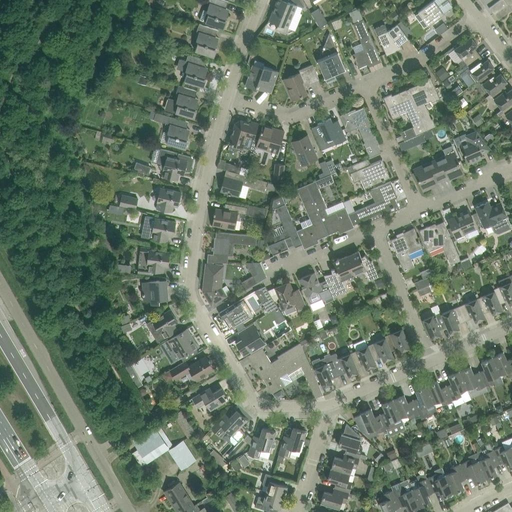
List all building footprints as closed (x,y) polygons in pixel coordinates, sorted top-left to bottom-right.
[(200,20),(215,25),(225,29),(227,21),(226,20),(229,9),(226,8),(228,2),(229,1),(224,0),(208,0),(208,2),(210,3),(207,11),(204,10),(200,20)] [(274,9),(269,21),(279,24),(277,29),(286,33),(297,5),(303,8),(305,7),(300,0),(277,0),(278,0),(274,9)] [(433,0),(426,6),(418,11),(419,12),(415,15),(424,28),(428,25),(429,25),(444,14),(440,8),(443,6),(441,3),(438,5),(433,0)] [(511,0),(499,0),(489,8),(493,14),(511,0)] [(511,10),(511,0),(493,14),(498,20),(511,10)] [(319,8),(311,13),(320,28),(328,23),(319,8)] [(359,9),(350,13),(352,18),(361,14),(359,9)] [(395,10),(390,13),(396,21),(400,17),(395,10)] [(381,62),(378,52),(363,19),(353,24),(362,44),(353,48),(355,53),(353,54),(354,57),(354,58),(354,59),(355,59),(359,68),(371,63),(373,65),(381,62)] [(401,21),(398,24),(403,30),(406,27),(401,21)] [(444,23),(435,29),(439,34),(447,28),(444,23)] [(219,38),(218,37),(215,36),(217,30),(218,30),(199,24),(197,31),(199,32),(197,40),(199,41),(196,51),(215,57),(217,49),(215,48),(219,38)] [(378,35),(383,46),(387,55),(399,50),(397,47),(409,39),(398,24),(390,30),(378,35)] [(323,47),(324,48),(318,61),(328,85),(337,81),(335,76),(340,74),(346,71),(330,33),(329,33),(324,46),(323,46),(323,47)] [(462,59),(466,65),(478,56),(474,50),(473,49),(474,48),(478,45),(471,37),(455,49),(462,59)] [(462,59),(455,49),(448,54),(456,63),(462,59)] [(189,54),(186,61),(180,59),(177,68),(188,72),(185,81),(204,87),(206,79),(205,79),(208,68),(205,67),(207,61),(207,60),(189,54)] [(464,67),(457,71),(461,77),(467,72),(475,82),(478,80),(479,79),(491,70),(494,68),(488,59),(485,62),(483,63),(482,62),(478,56),(466,65),(464,67)] [(320,80),(316,71),(313,64),(298,70),(299,73),(283,80),(292,100),(303,95),(307,93),(304,85),(318,79),(318,81),(320,80)] [(253,65),(252,68),(251,71),(249,72),(247,76),(248,78),(246,86),(257,89),(257,87),(271,92),(278,71),(264,66),(263,68),(253,65)] [(442,68),(436,73),(442,81),(448,76),(442,68)] [(479,79),(491,94),(507,82),(501,73),(498,76),(496,77),(491,70),(479,79)] [(467,72),(461,77),(469,86),(475,82),(467,72)] [(409,88),(408,89),(426,131),(431,129),(436,127),(433,118),(430,119),(423,103),(431,100),(432,103),(440,99),(431,77),(423,80),(424,84),(419,87),(418,85),(410,89),(409,88)] [(491,94),(502,109),(511,101),(511,88),(509,91),(508,93),(502,86),(507,82),(491,94)] [(198,91),(188,88),(179,85),(177,93),(179,94),(176,102),(168,99),(165,109),(195,118),(197,110),(196,110),(199,99),(195,98),(197,91),(198,91)] [(459,85),(449,92),(453,98),(463,91),(459,85)] [(426,131),(408,89),(407,89),(407,90),(398,94),(399,95),(393,98),(392,94),(383,97),(393,119),(401,116),(400,113),(407,110),(414,126),(401,132),(402,135),(396,138),(399,143),(405,140),(416,135),(424,132),(426,131)] [(444,96),(448,102),(453,98),(449,92),(444,96)] [(463,98),(458,103),(462,108),(467,103),(463,98)] [(511,101),(502,109),(511,122),(511,101)] [(372,127),(368,118),(367,119),(364,113),(366,113),(363,107),(356,110),(355,109),(350,111),(347,112),(340,115),(348,132),(347,129),(355,126),(355,128),(358,127),(365,142),(364,143),(370,157),(381,152),(378,144),(379,143),(376,135),(374,136),(371,127),(372,127)] [(154,119),(168,124),(170,124),(168,133),(170,133),(167,143),(186,149),(189,141),(187,140),(190,129),(186,128),(188,122),(189,122),(156,112),(154,119)] [(478,115),(473,119),(478,126),(483,122),(478,115)] [(319,125),(312,128),(321,150),(335,144),(346,139),(346,138),(342,128),(338,120),(333,122),(331,118),(318,123),(319,125)] [(230,143),(228,150),(234,151),(241,149),(242,146),(243,147),(251,149),(254,138),(256,133),(258,123),(252,121),(251,123),(240,120),(236,123),(232,136),(230,135),(228,140),(230,141),(230,143)] [(257,144),(256,147),(277,154),(279,150),(281,141),(284,131),(283,132),(273,129),(274,128),(263,125),(260,134),(257,144)] [(426,131),(424,132),(424,133),(426,139),(434,136),(431,130),(431,129),(426,131)] [(97,131),(95,139),(100,140),(99,141),(106,143),(107,141),(113,142),(114,136),(102,133),(102,132),(97,131)] [(457,147),(461,145),(469,163),(471,161),(472,163),(477,161),(476,159),(483,156),(482,154),(491,150),(477,131),(466,136),(465,134),(453,139),(457,147)] [(489,134),(485,137),(490,143),(496,139),(493,134),(489,134)] [(292,142),(296,151),(302,165),(318,158),(308,135),(292,142)] [(445,155),(434,160),(436,164),(443,179),(449,177),(450,180),(456,177),(464,173),(452,145),(443,149),(445,155)] [(179,153),(177,158),(174,157),(175,152),(161,149),(157,163),(165,165),(164,170),(163,177),(178,180),(180,174),(184,175),(185,169),(190,170),(193,160),(191,157),(179,153)] [(390,177),(385,164),(383,165),(381,160),(371,164),(368,158),(358,163),(354,165),(352,166),(354,172),(351,173),(355,182),(361,179),(365,188),(383,181),(385,180),(390,177)] [(219,161),(217,167),(224,169),(226,162),(225,160),(221,159),(221,162),(219,161)] [(324,172),(319,174),(321,179),(331,174),(326,163),(325,160),(320,163),(324,172)] [(332,160),(326,163),(331,174),(342,169),(340,163),(334,166),(332,160)] [(415,172),(412,173),(415,181),(419,180),(424,191),(431,187),(437,185),(438,185),(437,184),(437,182),(443,179),(436,164),(434,160),(431,161),(424,164),(422,165),(415,168),(414,169),(415,170),(415,172)] [(137,162),(134,170),(148,175),(151,167),(137,162)] [(274,177),(284,178),(285,165),(276,163),(274,177)] [(232,164),(230,171),(236,173),(246,175),(247,176),(249,169),(242,167),(241,170),(237,168),(235,165),(232,164)] [(247,176),(246,175),(236,173),(234,179),(225,176),(221,191),(239,196),(243,185),(265,191),(268,182),(247,176)] [(316,181),(307,185),(328,235),(338,230),(343,228),(340,220),(348,217),(344,208),(328,214),(325,209),(327,208),(319,188),(334,181),(331,174),(321,179),(316,181)] [(391,181),(382,185),(370,190),(375,202),(348,214),(349,214),(348,215),(354,227),(353,225),(359,223),(359,222),(366,219),(373,216),(380,212),(381,213),(392,208),(392,209),(394,208),(394,207),(398,206),(394,195),(397,194),(391,181)] [(268,182),(267,189),(274,191),(276,185),(268,182)] [(303,228),(297,230),(303,244),(305,248),(314,244),(313,241),(318,239),(328,235),(307,185),(297,189),(310,218),(301,222),(303,228)] [(157,209),(162,210),(172,212),(174,206),(178,207),(181,192),(161,187),(158,202),(157,209)] [(120,205),(136,209),(138,198),(122,195),(120,205)] [(303,244),(297,230),(282,196),(273,200),(272,207),(276,207),(285,228),(284,228),(282,233),(273,237),(276,242),(269,245),(273,254),(280,252),(282,251),(289,248),(287,245),(293,242),(295,247),(303,244)] [(511,228),(507,217),(501,203),(491,207),(488,201),(476,207),(480,216),(484,227),(488,226),(491,224),(494,232),(499,233),(511,228)] [(112,205),(110,212),(119,214),(121,207),(112,205)] [(213,225),(223,227),(235,229),(236,220),(240,221),(241,217),(245,217),(246,214),(265,218),(267,209),(248,205),(248,207),(233,205),(232,211),(216,208),(215,212),(214,212),(214,214),(215,214),(213,225)] [(457,216),(449,220),(452,227),(449,229),(451,233),(450,233),(452,237),(455,235),(456,238),(457,237),(456,236),(464,232),(464,233),(465,233),(467,237),(469,238),(479,233),(476,228),(477,228),(473,219),(469,210),(462,213),(463,215),(458,217),(457,216)] [(145,215),(141,237),(158,240),(168,242),(169,236),(173,237),(174,233),(176,222),(166,220),(145,215)] [(428,226),(419,230),(423,239),(429,252),(436,249),(435,246),(442,243),(451,265),(461,261),(448,231),(444,221),(436,225),(435,228),(430,230),(428,226)] [(103,225),(101,232),(113,234),(115,227),(103,225)] [(423,248),(418,237),(414,228),(404,233),(404,234),(391,240),(405,272),(415,267),(409,254),(423,248)] [(218,262),(207,262),(228,262),(230,243),(257,245),(258,235),(216,231),(216,237),(215,237),(214,247),(215,247),(215,250),(214,250),(213,254),(218,254),(218,262)] [(104,237),(101,245),(110,249),(114,241),(104,237)] [(141,249),(138,273),(153,275),(153,271),(154,271),(163,273),(164,266),(168,266),(169,263),(170,252),(160,250),(149,249),(150,247),(141,246),(141,248),(141,249)] [(359,251),(346,256),(354,274),(362,271),(370,281),(379,277),(372,260),(370,261),(365,254),(362,257),(359,251)] [(208,253),(207,262),(218,262),(218,254),(213,254),(208,253)] [(261,259),(261,262),(271,257),(269,253),(263,255),(264,257),(261,259)] [(327,280),(325,275),(324,275),(326,280),(333,297),(340,294),(343,295),(344,292),(348,290),(346,278),(354,274),(346,256),(339,259),(339,258),(336,260),(333,262),(336,268),(331,269),(333,277),(327,280)] [(464,269),(465,270),(473,266),(472,263),(470,264),(467,258),(461,261),(462,263),(464,269)] [(245,262),(253,276),(257,273),(253,262),(245,262)] [(253,276),(257,283),(267,277),(260,262),(253,262),(257,273),(253,276)] [(458,265),(456,268),(458,272),(465,270),(464,269),(462,263),(458,265)] [(203,291),(212,305),(226,296),(221,288),(224,265),(216,264),(215,265),(206,264),(205,281),(206,281),(205,287),(204,287),(203,291)] [(333,297),(326,280),(320,283),(316,274),(315,273),(315,272),(314,272),(310,274),(299,279),(307,296),(309,301),(312,302),(322,298),(324,303),(334,299),(333,297)] [(429,285),(437,281),(434,274),(415,282),(418,290),(429,285)] [(257,283),(253,276),(242,282),(246,289),(257,283)] [(382,277),(377,280),(380,287),(385,284),(382,277)] [(154,304),(155,304),(160,304),(160,300),(168,299),(167,280),(143,282),(144,302),(152,301),(152,302),(152,303),(153,304),(154,304)] [(307,306),(305,302),(299,288),(293,290),(289,281),(275,287),(281,300),(279,301),(282,309),(284,309),(286,315),(307,306)] [(511,283),(511,282),(494,289),(503,310),(503,309),(500,304),(508,301),(510,304),(511,303),(511,283)] [(418,290),(420,296),(432,291),(429,285),(418,290)] [(266,287),(259,289),(266,300),(259,304),(266,315),(279,307),(266,287)] [(494,291),(477,299),(485,317),(484,313),(491,310),(493,314),(503,310),(494,289),(493,289),(494,291)] [(366,301),(370,310),(390,302),(386,293),(366,301)] [(477,299),(460,306),(466,321),(474,318),(475,321),(485,317),(477,299)] [(234,304),(220,313),(223,318),(226,316),(229,322),(231,321),(234,327),(236,326),(239,331),(246,327),(243,322),(249,318),(250,316),(248,313),(250,312),(249,309),(243,301),(235,306),(234,304)] [(441,312),(450,332),(460,328),(458,324),(466,321),(460,306),(442,314),(441,312)] [(273,311),(271,311),(279,323),(286,319),(278,307),(273,311)] [(153,320),(146,324),(154,337),(158,342),(164,338),(169,335),(178,330),(175,324),(178,322),(176,319),(170,309),(162,314),(153,320)] [(450,332),(441,312),(423,319),(431,338),(441,334),(440,330),(447,327),(450,332)] [(332,316),(331,320),(333,325),(341,322),(337,314),(332,316)] [(128,315),(120,318),(123,324),(131,321),(128,315)] [(243,339),(237,343),(244,354),(251,350),(252,352),(260,346),(261,346),(265,343),(260,334),(254,324),(251,326),(242,332),(240,333),(243,339)] [(179,334),(168,340),(179,358),(181,357),(183,362),(185,360),(199,352),(196,348),(198,347),(193,339),(192,340),(186,330),(188,330),(187,329),(179,334)] [(402,329),(385,336),(393,357),(394,356),(391,351),(399,348),(400,351),(410,347),(402,329)] [(385,338),(368,346),(376,364),(375,360),(382,357),(384,361),(393,357),(385,336),(384,336),(385,338)] [(307,338),(300,341),(300,343),(304,352),(309,350),(308,346),(311,344),(309,337),(307,338)] [(179,358),(168,340),(160,346),(170,363),(179,358)] [(258,369),(263,378),(305,354),(304,352),(300,343),(278,356),(279,358),(271,363),(262,347),(249,356),(253,363),(254,362),(255,365),(257,364),(259,368),(258,369)] [(368,346),(350,353),(357,368),(365,365),(366,368),(376,364),(368,346)] [(134,348),(129,353),(135,358),(140,354),(134,348)] [(504,352),(493,357),(500,375),(507,372),(509,376),(511,374),(511,357),(507,360),(504,352)] [(320,358),(312,361),(315,368),(319,378),(323,387),(333,383),(331,379),(339,376),(333,361),(330,355),(330,353),(324,355),(325,357),(320,359),(320,358)] [(331,355),(330,355),(333,361),(339,376),(347,372),(349,376),(358,372),(357,368),(350,353),(339,358),(337,354),(335,353),(331,355)] [(305,354),(263,378),(268,386),(269,385),(272,389),(270,390),(272,393),(285,385),(293,381),(305,374),(315,398),(323,394),(319,385),(305,354)] [(191,370),(198,383),(199,383),(198,380),(207,375),(206,374),(214,369),(206,356),(189,366),(185,360),(183,362),(170,369),(177,381),(178,381),(175,377),(184,371),(185,374),(191,370)] [(486,371),(480,374),(486,386),(494,382),(496,386),(503,383),(500,375),(493,357),(482,362),(485,369),(486,371)] [(143,385),(130,363),(121,368),(134,390),(143,385)] [(470,366),(460,371),(467,389),(471,397),(478,394),(476,390),(486,386),(480,374),(475,376),(474,374),(470,366)] [(173,379),(169,371),(162,375),(166,382),(173,379)] [(452,384),(446,386),(453,400),(462,396),(461,392),(467,389),(460,371),(449,376),(452,384)] [(438,381),(427,385),(434,403),(441,401),(443,404),(453,400),(446,386),(441,388),(438,381)] [(419,398),(413,400),(414,402),(419,414),(421,419),(425,417),(438,412),(434,403),(427,385),(415,390),(419,398)] [(193,398),(198,406),(199,407),(206,402),(211,411),(229,400),(228,398),(227,395),(226,396),(221,388),(213,393),(210,388),(193,398)] [(281,390),(274,395),(277,400),(285,395),(281,390)] [(404,395),(393,400),(401,418),(408,415),(410,419),(419,414),(413,400),(408,403),(404,395)] [(387,414),(381,416),(386,429),(403,422),(401,418),(393,400),(382,404),(386,412),(387,414)] [(377,433),(386,429),(380,414),(375,417),(371,409),(360,414),(360,415),(354,417),(360,430),(363,433),(367,431),(368,432),(375,429),(377,433)] [(228,431),(233,435),(231,437),(231,441),(235,445),(245,434),(239,428),(247,420),(245,419),(246,418),(244,416),(243,417),(237,411),(230,418),(225,414),(223,416),(212,428),(221,437),(228,431)] [(497,415),(489,418),(492,425),(500,422),(497,415)] [(186,417),(178,422),(188,438),(196,433),(186,417)] [(471,417),(463,421),(465,426),(473,423),(471,417)] [(342,434),(338,445),(346,448),(345,453),(360,458),(361,454),(363,448),(359,447),(361,439),(359,439),(360,436),(347,424),(344,434),(342,434)] [(134,442),(147,462),(169,447),(156,428),(134,442)] [(251,446),(250,449),(248,455),(259,458),(261,449),(270,452),(276,432),(274,431),(272,430),(272,431),(263,428),(260,437),(254,436),(253,439),(251,446)] [(279,454),(277,460),(283,462),(285,456),(289,457),(292,449),(301,452),(303,445),(308,447),(311,440),(305,438),(307,432),(305,431),(305,430),(302,430),(293,428),(291,437),(285,435),(284,439),(279,454)] [(248,435),(244,439),(251,446),(253,439),(248,435)] [(169,450),(182,470),(195,461),(182,442),(169,450)] [(503,446),(493,450),(500,464),(505,462),(508,469),(511,467),(511,447),(511,446),(505,449),(503,446)] [(214,449),(211,453),(219,467),(226,463),(223,460),(224,458),(214,449)] [(398,457),(395,450),(387,453),(390,460),(398,457)] [(485,458),(479,461),(486,479),(497,474),(494,466),(500,464),(493,450),(484,454),(485,458)] [(335,457),(331,468),(350,474),(352,467),(357,468),(360,458),(345,453),(343,459),(335,457)] [(385,457),(381,453),(375,460),(379,464),(385,457)] [(244,455),(239,459),(245,467),(250,463),(244,455)] [(236,459),(230,464),(236,471),(242,467),(236,459)] [(398,459),(392,462),(395,469),(401,466),(398,459)] [(470,460),(460,464),(466,478),(472,476),(475,484),(486,479),(479,461),(472,464),(470,460)] [(384,472),(391,469),(389,463),(381,466),(384,472)] [(452,472),(445,475),(453,493),(464,488),(461,481),(466,478),(460,464),(451,468),(452,472)] [(437,474),(427,478),(433,492),(439,490),(442,498),(453,493),(445,475),(442,467),(435,470),(437,474)] [(336,482),(334,488),(349,492),(352,483),(348,481),(350,474),(331,468),(328,480),(336,482)] [(268,486),(266,492),(284,497),(286,492),(287,492),(287,490),(286,489),(287,486),(276,482),(278,477),(266,473),(263,484),(268,486)] [(411,481),(409,482),(410,482),(412,489),(420,507),(431,502),(428,495),(433,492),(433,490),(427,478),(418,482),(416,479),(411,481)] [(164,491),(177,511),(183,511),(194,505),(179,482),(164,491)] [(404,488),(394,492),(400,507),(406,504),(409,511),(420,507),(412,489),(410,482),(402,485),(404,488)] [(349,492),(334,488),(332,494),(324,492),(321,503),(340,509),(342,501),(346,503),(349,492)] [(386,500),(379,503),(382,511),(396,511),(395,509),(400,507),(394,492),(393,489),(386,492),(384,497),(386,500)] [(225,496),(234,511),(244,511),(232,491),(225,496)] [(284,497),(266,492),(265,498),(259,496),(256,507),(268,510),(269,505),(281,508),(284,497)] [(508,502),(492,511),(511,511),(511,508),(511,507),(508,502)]
